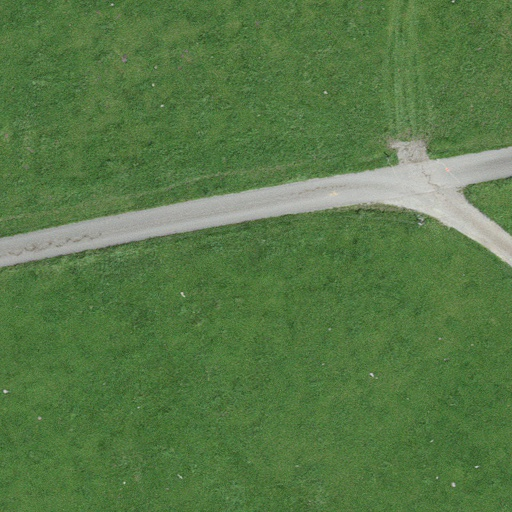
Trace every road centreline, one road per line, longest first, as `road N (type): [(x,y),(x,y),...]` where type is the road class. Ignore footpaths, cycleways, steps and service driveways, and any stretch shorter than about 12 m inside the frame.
road 1 (unclassified): [(511,160),(0,253)]
road 2 (track): [(511,256),(414,179)]
